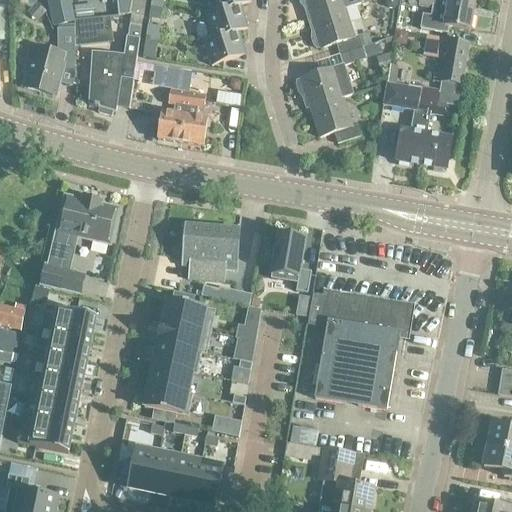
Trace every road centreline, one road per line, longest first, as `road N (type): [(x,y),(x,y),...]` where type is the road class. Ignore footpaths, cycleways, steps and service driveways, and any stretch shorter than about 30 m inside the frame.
road 1 (residential): [(155,169),(87,505)]
road 2 (residential): [(426,511),(484,226)]
road 3 (tertiary): [(484,226),(293,191)]
road 4 (residential): [(293,191),(273,86),(277,0)]
road 5 (tertiary): [(155,169),(0,130)]
road 6 (residential): [(484,226),(511,75)]
road 7 (tertiary): [(293,191),(155,169)]
